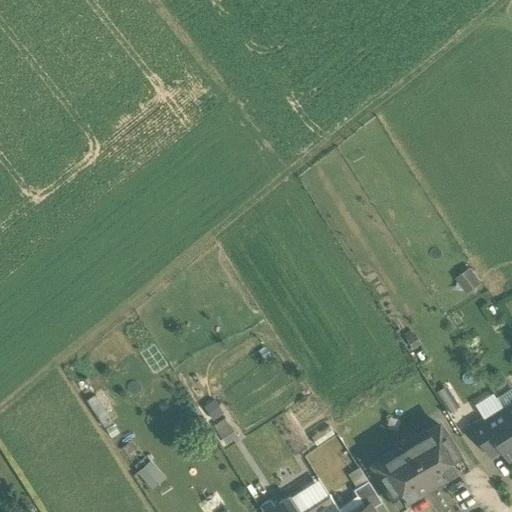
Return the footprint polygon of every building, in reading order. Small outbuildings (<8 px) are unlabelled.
[(467,293),(480,283),(470,269),(457,278),(467,293)] [(215,403),(204,409),(212,423),(223,416),(215,403)] [(511,461),(511,424),(504,412),(484,424),(483,425),(501,453),(508,464),(511,461)] [(501,453),(483,425),(484,424),(483,422),(470,430),(490,460),(501,453)] [(216,434),(225,448),(238,440),(230,426),(216,434)] [(460,461),(439,428),(406,448),(432,488),(460,471),(455,464),(460,461)] [(432,488),(406,448),(374,469),(395,502),(400,499),(404,506),(432,488)] [(138,475),(152,491),(165,479),(151,463),(138,475)] [(372,511),(382,506),(367,484),(353,493),(364,511),(366,511),(370,510),(372,511)] [(314,488),(286,506),(289,511),(308,511),(324,502),(314,488)] [(337,511),(329,499),(324,502),(308,511),(337,511)] [(278,511),(272,502),(260,510),(260,511),(278,511)]
